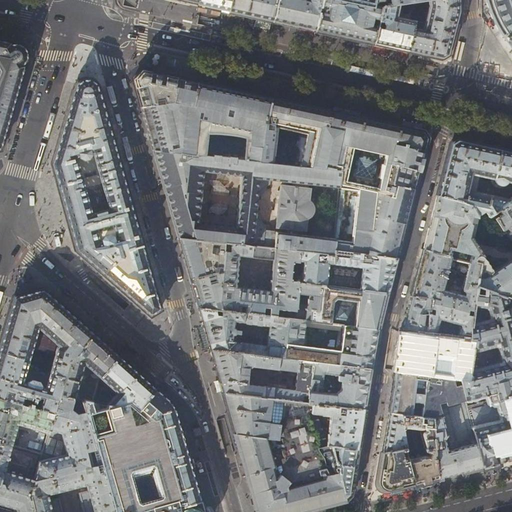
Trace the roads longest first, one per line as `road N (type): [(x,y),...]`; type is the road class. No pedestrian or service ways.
road 1 (residential): [(88,20),(112,61),(201,401)]
road 2 (primary): [(456,102),(88,20)]
road 3 (residential): [(201,401),(3,223)]
road 4 (secondary): [(3,223),(54,54),(88,20)]
